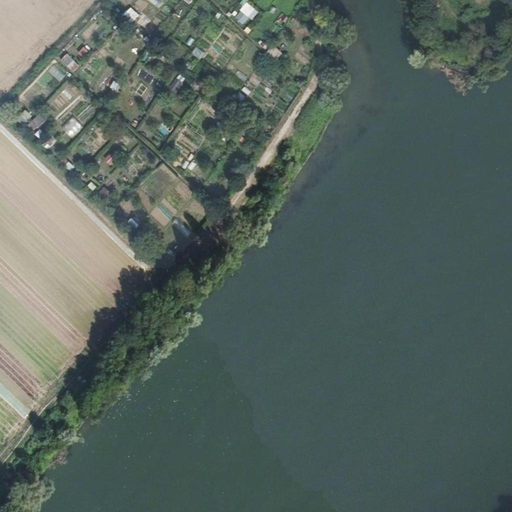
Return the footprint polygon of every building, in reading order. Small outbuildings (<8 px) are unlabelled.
[(115,0),(112,3),(120,11),(125,6),(119,0),(115,0)] [(246,27),(258,11),(247,2),(235,18),(246,27)] [(130,23),(139,17),(133,8),(124,14),(130,23)] [(275,61),(283,54),(274,45),(267,53),(275,61)] [(192,55),(201,60),(205,52),(196,47),(192,55)] [(72,69),(77,61),(66,55),(61,62),(72,69)] [(267,76),(262,83),(270,88),(274,81),(267,76)] [(34,132),(46,121),(40,115),(28,126),(34,132)] [(72,138),(83,127),(73,117),(62,127),(72,138)] [(140,166),(146,159),(136,151),(130,158),(140,166)]
